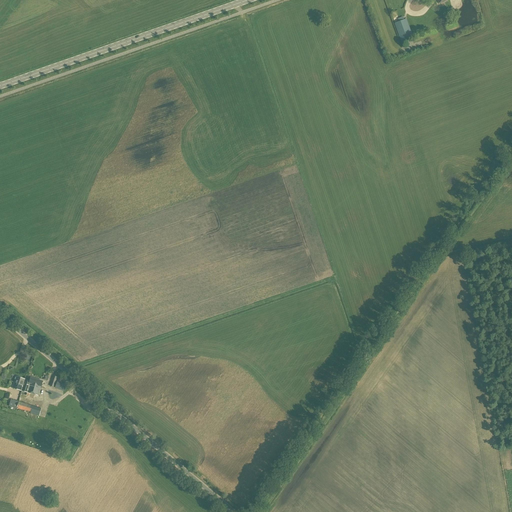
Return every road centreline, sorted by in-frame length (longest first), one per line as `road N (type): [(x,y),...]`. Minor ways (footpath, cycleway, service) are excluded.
road 1 (track): [(257,511),(448,254),(511,239)]
road 2 (unclassified): [(235,511),(0,315)]
road 3 (primary): [(0,86),(248,0)]
